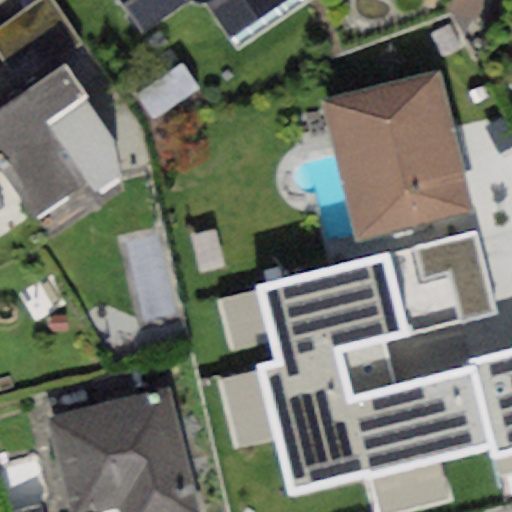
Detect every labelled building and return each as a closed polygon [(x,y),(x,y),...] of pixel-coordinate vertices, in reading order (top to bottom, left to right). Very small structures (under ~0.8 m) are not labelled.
[(54,0),(32,0),(0,23),(0,60),(3,65),(28,47),(44,69),(84,40),(54,0)] [(107,0),(137,46),(193,8),(219,51),(303,0),(107,0)] [(453,0),(447,16),(474,26),(484,0),(453,0)] [(64,67),(0,110),(0,168),(11,184),(33,217),(84,183),(95,190),(119,173),(113,140),(64,67)] [(439,73),(326,99),(358,239),(472,213),(439,73)] [(0,190),(11,184),(0,168),(0,190)] [(477,232),(256,286),(275,361),(257,366),(290,497),(488,448),(491,460),(511,454),(511,349),(467,360),(469,368),(396,386),(385,343),(497,315),(477,232)] [(197,511),(168,387),(46,416),(69,511),(102,511),(120,508),(120,511),(197,511)]
